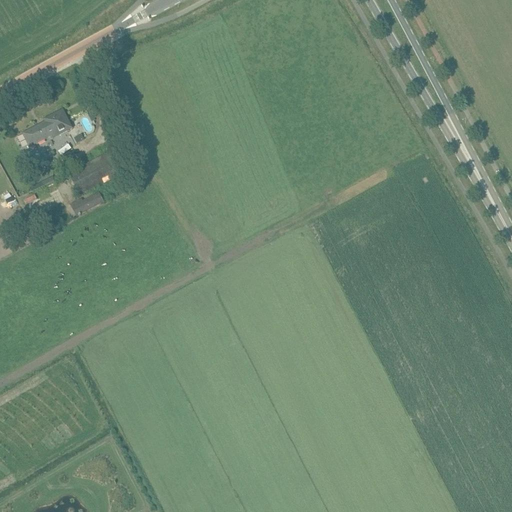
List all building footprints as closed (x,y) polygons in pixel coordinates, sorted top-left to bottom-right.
[(511,0),(453,0),(511,113),(511,0)] [(22,134),(27,143),(29,148),(60,133),(61,135),(73,129),(67,119),(63,110),(44,120),(45,122),(22,134)] [(81,134),(73,138),(77,144),(84,140),(81,134)] [(67,173),(78,195),(123,174),(112,151),(67,173)] [(98,194),(83,202),(82,199),(70,206),(76,217),(102,202),(98,194)] [(43,222),(46,228),(60,221),(57,215),(43,222)]
